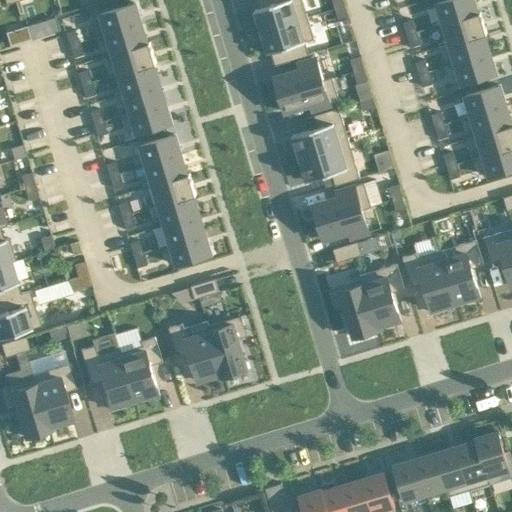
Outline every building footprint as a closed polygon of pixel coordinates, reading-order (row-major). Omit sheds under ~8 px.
[(258,7),(255,9),(261,30),(308,16),(303,0),(256,0),(257,3),(258,7)] [(475,0),(443,0),(437,2),(443,23),(479,12),(479,11),(475,0)] [(136,2),(101,13),(107,33),(142,22),(136,2)] [(345,5),(335,8),(339,20),(349,17),(345,5)] [(479,12),(443,23),(449,43),(485,32),(485,33),(487,32),(481,11),(479,11),(479,12)] [(308,16),(261,30),(265,44),(268,52),(272,51),(276,64),(297,58),(297,57),(309,53),(309,52),(305,40),(311,39),(315,38),(308,16)] [(55,17),(29,25),(32,37),(58,29),(55,17)] [(413,18),(403,21),(407,33),(417,30),(413,18)] [(142,22),(107,33),(113,52),(148,42),(148,41),(142,22)] [(27,26),(7,32),(11,44),(31,38),(27,26)] [(76,29),(67,32),(71,44),(80,41),(76,29)] [(417,30),(407,33),(411,46),(420,43),(417,30)] [(485,32),(449,43),(455,63),(491,52),(485,33),(485,32)] [(80,41),(71,44),(74,56),(84,54),(80,41)] [(148,42),(113,52),(119,73),(155,62),(155,63),(157,62),(150,41),(148,41),(148,42)] [(300,68),(275,76),(280,93),(324,80),(323,79),(315,50),(309,52),(309,53),(297,57),(297,58),(298,61),(300,68)] [(491,52),(455,63),(462,83),(497,72),(491,52)] [(360,55),(351,58),(354,70),(364,68),(360,55)] [(425,58),(415,61),(419,73),(429,70),(425,58)] [(155,62),(119,73),(125,93),(160,82),(155,63),(155,62)] [(89,68),(79,71),(83,84),(92,81),(89,68)] [(364,68),(354,70),(358,83),(368,80),(364,68)] [(429,70),(419,73),(423,86),(433,83),(429,70)] [(324,80),(280,93),(286,110),(311,103),(313,109),(313,108),(337,101),(340,100),(333,76),(323,79),(324,80)] [(92,81),(83,84),(87,96),(96,93),(92,81)] [(160,82),(125,93),(131,112),(166,101),(160,82)] [(501,84),(465,94),(471,115),(507,104),(501,84)] [(363,99),(360,100),(363,110),(376,106),(373,96),(363,99)] [(166,101),(131,112),(137,132),(173,122),(166,101)] [(511,121),(507,104),(471,115),(477,134),(511,123),(511,121)] [(100,107),(91,110),(95,123),(104,120),(100,107)] [(300,132),(293,134),(300,157),(350,142),(339,107),(315,114),(318,126),(309,129),(300,132)] [(441,110),(431,113),(435,126),(445,123),(441,110)] [(104,120),(95,123),(98,135),(108,132),(104,120)] [(445,123),(435,126),(439,138),(448,136),(445,123)] [(511,123),(477,134),(483,155),(511,146),(511,123)] [(176,133),(140,144),(147,164),(182,153),(176,133)] [(350,142),(300,157),(307,180),(323,175),(332,172),(336,184),(360,177),(350,142)] [(511,146),(483,155),(490,175),(511,168),(511,146)] [(453,150),(444,153),(447,166),(457,163),(453,150)] [(182,153),(147,164),(153,184),(188,173),(182,153)] [(116,160),(107,163),(111,175),(120,172),(116,160)] [(457,163),(447,166),(451,178),(460,175),(457,163)] [(31,171),(21,174),(25,187),(35,184),(31,171)] [(120,172),(111,175),(114,188),(124,185),(120,172)] [(188,173),(153,184),(159,204),(194,194),(197,193),(190,172),(188,173)] [(339,196),(314,203),(319,221),(362,207),(363,209),(372,206),(371,205),(365,182),(364,182),(337,190),(339,196)] [(399,183),(389,185),(393,198),(403,195),(399,183)] [(35,184),(25,187),(29,199),(38,196),(35,184)] [(194,194),(159,204),(165,224),(200,213),(194,194)] [(403,195),(393,198),(397,211),(406,208),(403,195)] [(128,200),(119,203),(123,215),(128,213),(132,212),(128,200)] [(362,207),(319,221),(324,238),(350,230),(351,236),(369,231),(363,209),(362,207)] [(132,212),(123,215),(126,228),(136,225),(132,212)] [(200,213),(165,224),(171,243),(206,233),(200,213)] [(0,262),(11,260),(11,261),(15,259),(9,237),(4,238),(1,226),(0,225),(0,262)] [(511,227),(484,236),(491,261),(503,257),(511,285),(511,227)] [(206,233),(171,243),(177,264),(212,253),(206,233)] [(50,234),(40,237),(44,249),(54,246),(50,234)] [(477,238),(440,249),(456,302),(480,295),(472,267),(473,267),(484,263),(477,238)] [(140,239),(131,242),(134,254),(144,251),(140,239)] [(78,240),(70,242),(73,254),(81,251),(78,240)] [(358,240),(333,248),(337,261),(362,253),(358,240)] [(417,251),(403,256),(412,285),(424,281),(433,312),(446,308),(445,305),(456,302),(440,249),(418,256),(417,251)] [(144,251),(134,254),(138,267),(148,264),(144,251)] [(11,260),(0,262),(0,298),(21,293),(20,292),(11,261),(11,260)] [(84,260),(74,263),(78,275),(87,272),(84,260)] [(397,262),(360,274),(361,278),(362,278),(377,326),(378,326),(401,319),(395,300),(392,291),(405,287),(397,262)] [(78,275),(69,278),(69,279),(72,291),(91,285),(87,272),(78,275)] [(216,277),(191,285),(191,286),(195,298),(200,296),(220,290),(216,277)] [(361,278),(329,288),(335,308),(344,305),(354,336),(379,328),(378,326),(377,326),(362,278),(361,278)] [(0,336),(40,324),(30,289),(20,292),(21,293),(0,298),(0,336)] [(209,324),(208,325),(224,375),(248,368),(238,337),(248,334),(242,314),(209,324)] [(85,320),(67,325),(72,340),(89,334),(85,320)] [(183,322),(169,326),(178,356),(190,352),(199,380),(222,373),(223,375),(224,375),(208,325),(209,324),(208,320),(188,326),(184,327),(183,322)] [(64,324),(49,329),(52,340),(67,335),(64,324)] [(25,335),(1,342),(5,355),(29,348),(25,335)] [(122,351),(121,351),(135,399),(159,392),(151,364),(163,360),(156,336),(142,340),(143,344),(122,351)] [(94,344),(81,348),(91,382),(103,379),(112,409),(125,405),(124,403),(135,399),(121,351),(122,351),(120,346),(96,354),(94,344)] [(68,362),(31,373),(33,378),(48,426),(49,425),(72,418),(63,390),(76,387),(68,362)] [(33,378),(0,387),(6,408),(16,405),(18,412),(25,435),(50,428),(49,425),(48,426),(33,378)] [(499,430),(476,437),(477,439),(478,439),(490,478),(491,483),(511,476),(511,456),(510,449),(505,451),(499,430)] [(491,483),(490,478),(478,439),(477,439),(457,445),(470,489),(491,483)] [(457,445),(436,451),(447,486),(446,486),(449,495),(470,489),(457,445)] [(436,451),(415,458),(426,492),(446,486),(447,486),(436,451)] [(426,492),(415,458),(394,464),(404,499),(426,492)] [(385,471),(363,478),(373,511),(375,511),(395,506),(385,471)] [(350,511),(373,511),(363,478),(342,484),(350,511)] [(350,511),(342,484),(323,490),(322,490),(328,511),(350,511)] [(304,511),(328,511),(322,490),(323,490),(322,488),(299,494),(304,511)]
